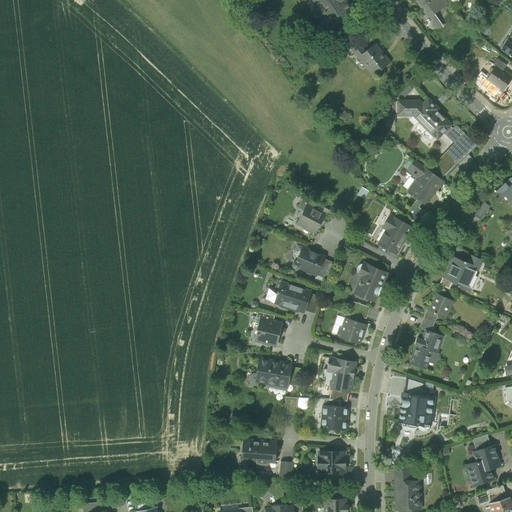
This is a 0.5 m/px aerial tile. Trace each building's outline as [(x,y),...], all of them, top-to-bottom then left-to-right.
[(322,14),(330,26),(352,11),(344,0),(315,0),(318,4),(316,6),(315,6),(314,10),(317,15),(321,15),(322,14)] [(417,0),(426,13),(426,14),(432,10),(433,13),(434,13),(443,8),(437,0),(417,0)] [(437,0),(443,8),(448,5),(444,0),(437,0)] [(441,24),(434,13),(433,13),(432,10),(426,14),(426,13),(424,15),(429,23),(427,25),(437,27),(441,24)] [(347,46),(352,52),(359,46),(361,44),(357,39),(347,46)] [(511,55),(511,45),(507,42),(502,50),(509,55),(510,54),(511,55)] [(365,63),(374,75),(388,64),(381,55),(383,54),(375,44),(364,52),(359,57),(364,64),(365,63)] [(359,57),(364,52),(359,46),(352,52),(357,58),(359,57)] [(496,66),(503,71),(506,66),(497,60),(493,65),(496,66)] [(500,90),(503,92),(511,78),(511,77),(503,71),(496,66),(487,79),(486,80),(500,90)] [(481,75),(476,82),(489,94),(494,98),(500,90),(486,80),(487,79),(481,75)] [(419,123),(434,137),(441,130),(443,133),(450,126),(450,125),(435,110),(433,112),(431,109),(432,107),(433,106),(432,104),(428,100),(422,106),(419,102),(399,102),(399,115),(409,115),(409,111),(415,111),(422,117),(419,120),(420,121),(419,123)] [(456,126),(455,126),(453,128),(450,126),(443,133),(454,144),(447,151),(449,154),(459,164),(475,147),(476,146),(475,144),(457,126),(456,126)] [(436,139),(443,133),(441,130),(434,137),(436,139)] [(449,154),(447,151),(438,160),(441,163),(449,154)] [(432,166),(446,177),(459,164),(449,154),(441,163),(438,160),(432,166)] [(414,204),(419,207),(422,202),(423,203),(431,192),(437,196),(446,184),(419,165),(412,175),(418,179),(409,192),(418,199),(414,204)] [(500,195),(503,193),(509,187),(505,182),(496,191),(500,195)] [(511,183),(509,187),(503,193),(510,200),(509,201),(511,203),(511,183)] [(307,205),(316,210),(319,205),(303,197),(300,202),(307,205)] [(414,204),(405,216),(412,221),(419,226),(428,214),(419,207),(414,204)] [(475,216),(480,220),(488,208),(483,204),(475,216)] [(306,230),(313,233),(314,232),(316,233),(325,215),(316,210),(307,205),(297,223),(307,228),(306,230)] [(409,226),(412,221),(405,216),(397,211),(394,217),(409,226)] [(410,231),(409,231),(411,227),(409,226),(394,217),(390,215),(383,228),(387,230),(379,244),(396,253),(405,238),(406,238),(407,238),(408,237),(410,234),(410,232),(410,231)] [(299,268),(317,275),(324,259),(325,257),(297,245),(294,252),(299,255),(296,261),(294,262),(293,265),(294,267),(296,269),(299,268)] [(459,285),(460,285),(466,271),(473,275),(475,276),(482,260),(471,255),(468,263),(465,261),(464,262),(452,256),(450,261),(451,262),(444,278),(453,282),(459,285)] [(317,275),(328,280),(335,263),(324,259),(317,275)] [(355,292),(374,301),(377,295),(375,294),(378,287),(380,287),(386,273),(367,265),(363,264),(361,264),(359,265),(357,267),(357,269),(357,272),(359,274),(360,275),(362,276),(355,292)] [(470,292),(472,288),(468,286),(473,275),(466,271),(460,285),(459,285),(458,287),(470,292)] [(475,276),(473,275),(468,286),(472,288),(477,277),(475,276)] [(439,285),(449,289),(453,282),(444,278),(442,277),(439,285)] [(289,307),(304,312),(304,310),(310,293),(311,291),(282,282),(279,292),(278,291),(277,293),(278,293),(275,303),(279,304),(280,307),(286,309),(289,307)] [(304,310),(316,314),(319,303),(321,297),(310,293),(304,310)] [(438,315),(444,318),(452,300),(437,294),(430,310),(429,311),(438,315)] [(353,302),(349,313),(342,311),(340,316),(346,318),(357,322),(359,316),(366,318),(369,307),(353,302)] [(428,309),(424,317),(435,322),(438,315),(429,311),(430,310),(428,309)] [(260,319),(273,322),(275,316),(258,312),(256,318),(260,319)] [(431,332),(435,322),(424,317),(419,327),(426,331),(426,330),(431,332)] [(339,337),(359,344),(366,325),(357,322),(346,318),(343,328),(341,327),(338,334),(340,335),(339,337)] [(262,344),(270,345),(270,343),(277,345),(282,324),(273,322),(260,319),(255,340),(263,342),(262,344)] [(426,331),(423,341),(421,346),(417,345),(410,364),(425,369),(431,353),(434,354),(435,352),(436,352),(442,336),(431,332),(426,330),(426,331)] [(349,392),(350,392),(350,389),(352,388),(353,385),(352,383),(353,377),(351,375),(352,370),(354,368),(355,362),(347,361),(346,360),(345,360),(340,360),(339,359),(338,359),(330,358),(329,363),(328,363),(328,365),(329,365),(328,371),(334,372),(333,379),(331,381),(330,385),(332,386),(331,389),(349,392)] [(277,384),(288,386),(288,384),(291,366),(291,365),(260,359),(257,375),(253,374),(251,376),(250,381),(252,384),(257,385),(260,383),(260,381),(266,383),(268,385),(275,386),(277,384)] [(288,384),(300,386),(301,378),(303,368),(291,366),(288,384)] [(405,394),(432,397),(433,391),(424,388),(425,382),(408,376),(405,394)] [(331,389),(329,400),(324,399),(324,405),(340,407),(340,401),(347,401),(349,392),(331,389)] [(422,430),(424,430),(426,430),(428,429),(429,429),(433,397),(432,397),(405,394),(403,393),(403,399),(405,399),(404,406),(402,406),(400,422),(401,422),(401,426),(402,427),(416,429),(417,428),(418,428),(420,429),(422,430)] [(284,413),(296,414),(298,397),(286,396),(284,413)] [(326,432),(330,432),(332,429),(332,428),(346,429),(348,407),(340,407),(324,405),(322,427),(324,428),(324,429),(326,432)] [(473,439),(476,451),(491,446),(487,435),(473,439)] [(257,463),(267,464),(268,460),(275,461),(276,442),(244,440),(243,452),(249,452),(249,459),(257,460),(257,463)] [(473,452),(476,462),(479,468),(468,472),(473,485),(493,479),(490,469),(500,466),(494,445),(491,446),(476,451),(473,452)] [(391,464),(405,460),(404,459),(402,455),(397,452),(392,450),(392,453),(389,453),(389,458),(391,458),(391,464)] [(344,473),(345,473),(345,452),(319,452),(319,473),(326,473),(344,473)] [(279,476),(291,477),(292,462),(281,461),(279,476)] [(466,465),(468,472),(479,468),(476,462),(466,465)] [(398,470),(398,481),(410,481),(410,465),(396,469),(396,470),(398,470)] [(326,480),(344,481),(344,473),(326,473),(326,480)] [(397,498),(397,509),(416,509),(416,502),(419,502),(419,481),(410,481),(398,481),(396,481),(397,492),(399,492),(399,498),(397,498)] [(477,500),(479,507),(489,504),(489,503),(507,498),(503,485),(486,491),(488,496),(477,500)] [(330,491),(330,499),(344,499),(344,491),(330,491)] [(511,511),(511,504),(510,497),(507,498),(489,503),(489,504),(491,511),(511,511)] [(136,502),(138,510),(150,508),(148,499),(136,502)] [(325,499),(325,511),(347,511),(347,506),(345,506),(345,499),(344,499),(330,499),(325,499)] [(81,503),(83,511),(97,511),(102,511),(100,502),(81,503)] [(293,511),(292,507),(287,507),(287,505),(285,503),(273,505),(272,507),(272,509),(267,509),(266,511),(293,511)]
